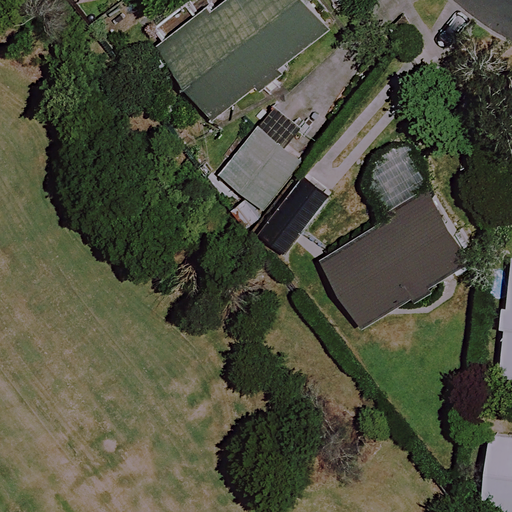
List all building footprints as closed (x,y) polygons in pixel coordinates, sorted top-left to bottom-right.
[(331,28),(310,0),(232,0),(168,48),(217,114),(331,28)] [(265,205),(311,153),(290,135),(282,144),(262,128),(225,171),(265,205)] [(335,194),(308,173),(259,234),(286,255),(335,194)] [(474,257),(432,192),(328,259),(370,324),(474,257)] [(511,254),(510,254),(498,381),(511,382),(511,254)] [(511,433),(494,431),(486,505),(511,508),(511,433)]
